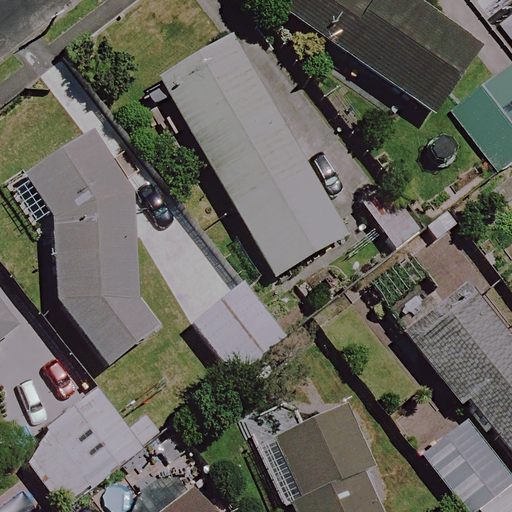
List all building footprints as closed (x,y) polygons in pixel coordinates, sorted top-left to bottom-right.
[(353,0),(283,0),(272,16),(428,125),(475,59),(390,0),(375,0),(369,10),(353,0)] [(342,244),(226,46),(156,87),(272,285),(342,244)] [(160,334),(130,292),(130,201),(87,139),(14,191),(68,267),(40,287),(102,376),(160,334)] [(281,345),(242,291),(190,330),(229,383),(281,345)] [(457,417),(466,410),(511,470),(511,494),(489,511),(511,511),(511,357),(466,298),(403,347),(457,417)] [(0,349),(13,339),(0,322),(0,349)] [(55,503),(60,499),(66,508),(156,440),(143,424),(124,438),(93,397),(17,454),(55,503)] [(367,482),(340,420),(261,455),(285,511),(367,511),(356,487),(367,482)] [(199,511),(190,500),(174,511),(199,511)]
